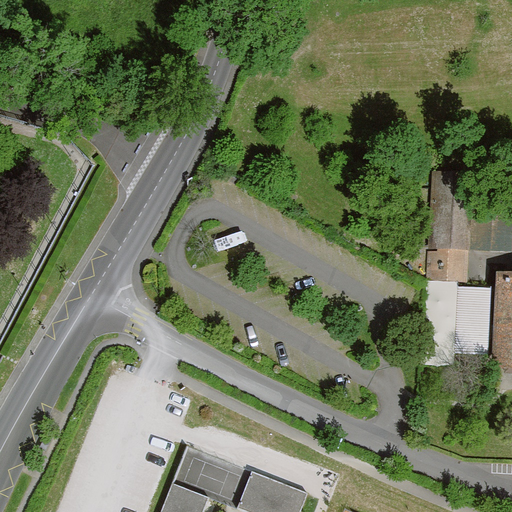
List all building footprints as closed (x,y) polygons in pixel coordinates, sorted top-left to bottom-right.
[(473,176),(433,173),(427,282),(467,284),(469,249),(471,198),(473,176)] [(511,200),(471,198),(469,249),(511,251),(511,200)] [(511,275),(496,275),(495,292),(491,355),(490,371),(511,372),(511,275)] [(491,355),(495,292),(456,289),(453,353),(491,355)] [(213,489),(212,491),(235,499),(247,465),(190,445),(179,477),(213,489)] [(252,472),(239,510),(245,511),(300,511),(307,494),(252,472)] [(203,511),(209,499),(173,485),(162,511),(203,511)]
